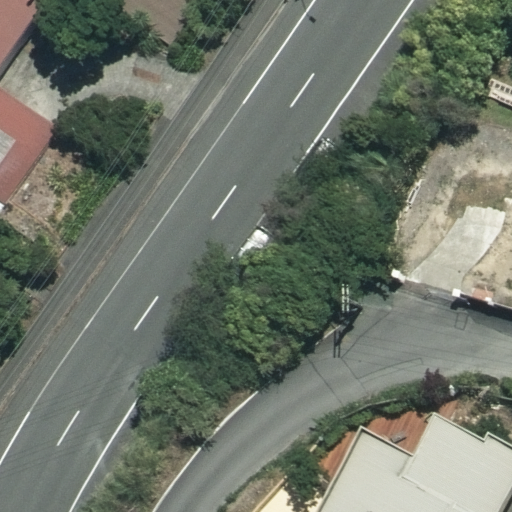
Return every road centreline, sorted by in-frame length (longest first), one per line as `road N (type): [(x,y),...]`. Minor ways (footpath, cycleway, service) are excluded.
road 1 (tertiary): [(364,0),(64,432),(22,511)]
road 2 (residential): [(511,349),(409,340),(329,375),(264,420),(182,511)]
